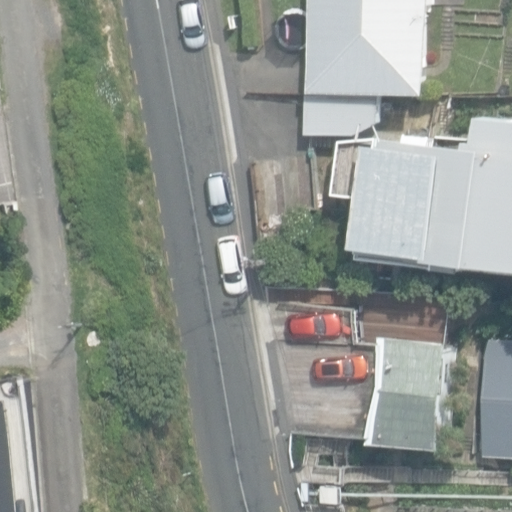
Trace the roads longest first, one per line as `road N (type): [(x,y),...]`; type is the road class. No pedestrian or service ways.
road 1 (residential): [(156,0),(249,511)]
road 2 (residential): [(67,328),(3,0)]
road 3 (residential): [(84,511),(67,328)]
